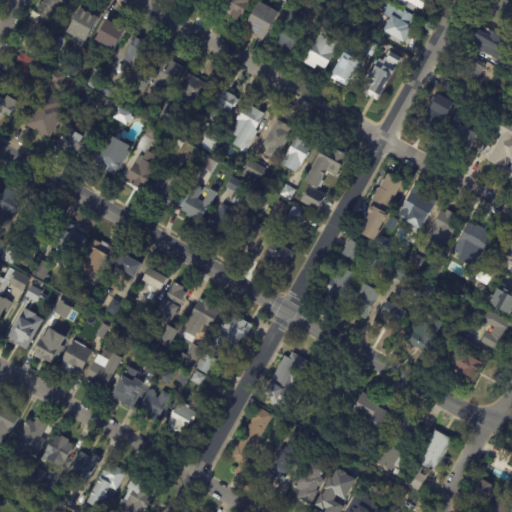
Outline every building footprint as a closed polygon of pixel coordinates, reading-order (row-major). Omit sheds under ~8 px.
[(45,0),(71,0),(73,1),(68,10),(62,6),(50,28),(39,23),(42,18),(37,16),(39,12),(36,10),(40,2),(43,4),(45,0)] [(225,9),(229,0),(252,0),(243,21),(230,14),(232,12),(225,9)] [(426,0),(422,9),(405,0),(402,6),(392,0),(426,0)] [(506,29),(487,20),(496,2),(499,4),(501,0),(504,0),(511,3),(511,18),(506,29)] [(279,11),(263,40),(243,30),(259,1),(279,11)] [(409,36),(410,37),(406,43),(384,30),(387,24),(385,24),(388,19),(389,20),(391,18),(382,13),(388,2),(406,13),(407,11),(417,17),(416,19),(417,20),(408,35),(409,36)] [(86,41),(77,36),(76,37),(67,32),(81,7),(83,8),(85,5),(101,14),(86,41)] [(302,12),(299,17),(302,19),(295,32),(300,35),(291,51),(275,43),(291,13),(293,14),(296,8),(302,12)] [(327,12),(332,15),(329,21),(324,18),(327,12)] [(96,40),(107,19),(119,26),(119,24),(126,28),(114,50),(96,40)] [(363,23),(366,25),(363,30),(356,26),(359,21),(363,23)] [(317,64),(315,68),(304,63),(318,34),(314,32),(317,25),(333,33),(325,49),(333,53),(325,69),(317,64)] [(356,28),(366,34),(360,44),(350,39),(356,28)] [(503,60),(502,63),(468,44),(472,38),(473,39),(477,33),(480,35),(484,28),(511,43),(511,45),(510,49),(506,47),(505,50),(508,52),(503,60)] [(65,38),(67,40),(62,51),(54,47),(59,35),(65,38)] [(127,61),(124,59),(127,53),(126,53),(135,36),(144,41),(146,37),(153,41),(151,45),(154,47),(145,63),(134,57),(130,63),(127,61)] [(23,49),(30,38),(40,44),(33,55),(23,49)] [(374,99),(369,95),(367,98),(360,94),(368,79),(366,78),(370,71),(372,73),(376,64),(375,63),(377,59),(378,60),(379,58),(382,59),(381,60),(384,61),(386,57),(388,58),(391,51),(403,58),(399,65),(395,63),(393,66),(396,68),(378,100),(374,99)] [(485,67),(480,77),(484,79),(480,88),(455,75),(467,51),(480,58),(478,63),(485,67)] [(10,73),(22,53),(38,62),(26,83),(10,73)] [(354,88),(348,84),(349,83),(332,74),(343,54),(348,57),(345,62),(349,64),(352,60),(359,64),(355,73),(361,76),(354,88)] [(174,62),(184,67),(166,99),(148,89),(166,57),(174,62)] [(41,87),(51,69),(66,77),(60,87),(52,82),(47,91),(41,87)] [(8,76),(14,79),(9,91),(0,86),(0,77),(2,73),(8,76)] [(188,74),(209,86),(200,103),(178,91),(187,73),(188,74)] [(152,78),(144,92),(138,89),(146,75),(152,78)] [(91,79),(97,83),(93,89),(87,85),(91,79)] [(451,92),(443,87),(446,81),(455,85),(451,92)] [(113,87),(115,88),(109,98),(100,93),(105,83),(113,87)] [(4,113),(0,110),(0,97),(5,100),(14,84),(26,90),(11,116),(4,113)] [(31,89),(35,92),(31,98),(27,95),(31,89)] [(238,100),(236,104),(237,105),(236,107),(234,106),(230,112),(226,110),(218,123),(204,114),(219,89),(223,92),(224,91),(228,93),(228,92),(236,97),(235,99),(238,100)] [(31,128),(25,125),(45,90),(63,101),(60,107),(66,110),(49,139),(31,128)] [(86,91),(94,96),(89,104),(81,99),(86,91)] [(430,124),(422,121),(434,97),(437,98),(439,94),(455,102),(440,130),(430,124)] [(100,114),(108,101),(116,106),(108,120),(99,115),(100,114)] [(254,108),(265,114),(256,130),(258,131),(246,153),(241,150),(242,149),(233,144),(237,137),(230,133),(238,121),(236,119),(240,112),(242,113),(247,104),(254,108)] [(166,107),(175,112),(165,130),(154,124),(164,106),(166,107)] [(132,114),(131,116),(134,117),(131,124),(128,122),(127,125),(113,117),(118,107),(132,114)] [(445,135),(458,112),(465,116),(461,124),(478,134),(470,149),(445,135)] [(488,161),(502,135),(493,130),(499,118),(511,124),(511,180),(502,175),(506,168),(510,170),(511,166),(511,164),(510,163),(508,167),(506,166),(504,169),(488,161)] [(287,125),(289,127),(286,132),(291,134),(277,160),(266,154),(269,149),(263,145),(277,120),(287,125)] [(158,134),(148,151),(156,156),(151,164),(157,167),(145,189),(141,187),(140,189),(125,181),(134,163),(135,163),(139,156),(141,157),(142,156),(144,157),(146,153),(137,148),(150,124),(160,130),(158,134)] [(79,127),(95,137),(82,160),(57,146),(64,133),(72,137),(78,127),(79,127)] [(218,138),(211,149),(201,143),(208,132),(218,138)] [(182,134),(190,139),(187,144),(179,139),(182,134)] [(305,138),(309,141),(308,143),(312,146),(309,151),(310,152),(306,159),(305,159),(301,167),(299,167),(296,173),(281,164),(294,141),(297,135),(304,139),(304,138),(305,138)] [(97,165),(90,161),(100,143),(105,146),(109,139),(118,144),(117,145),(128,151),(114,175),(97,165)] [(178,153),(173,149),(178,140),(184,144),(178,153)] [(334,175),(327,171),(322,180),(324,181),(321,188),(319,187),(317,191),(326,196),(318,211),(301,202),(311,184),(305,181),(318,158),(318,157),(326,143),(348,156),(337,176),(334,175)] [(211,174),(201,168),(207,157),(218,163),(212,174),(211,174)] [(238,157),(243,160),(238,169),(233,166),(238,157)] [(262,167),(267,170),(264,175),(267,176),(264,180),(261,178),(260,180),(255,177),(254,180),(242,173),(250,160),(262,167)] [(168,206),(151,196),(161,179),(162,180),(166,172),(173,176),(184,171),(191,175),(184,186),(181,184),(169,206),(168,206)] [(365,223),(370,214),(368,213),(372,206),(369,205),(373,199),(372,198),(377,189),(378,189),(379,187),(380,187),(381,186),(380,186),(383,180),(384,180),(388,174),(403,183),(387,211),(390,212),(388,215),(389,216),(385,223),(384,222),(380,231),(381,231),(375,242),(359,233),(365,223)] [(245,197),(244,198),(226,187),(232,176),(251,187),(245,197)] [(288,185),(296,191),(290,201),(280,194),(286,184),(288,185)] [(210,189),(218,193),(201,222),(194,217),(192,220),(185,216),(187,214),(181,210),(182,208),(177,205),(187,189),(192,192),(196,185),(203,189),(197,199),(203,202),(210,189)] [(17,195),(24,199),(9,224),(0,218),(0,196),(5,188),(17,195)] [(400,215),(414,188),(437,202),(421,230),(406,221),(407,219),(400,215)] [(284,217),(273,211),(279,201),(289,207),(284,217)] [(41,204),(61,215),(45,245),(24,233),(41,204)] [(239,213),(234,222),(237,224),(229,240),(209,229),(223,204),(239,213)] [(307,215),(302,225),(287,216),(293,206),(307,215)] [(441,244),(430,237),(434,230),(432,228),(441,211),(445,213),(447,210),(456,214),(454,218),(461,222),(447,247),(441,244)] [(267,228),(262,238),(260,236),(254,247),(248,244),(246,248),(237,244),(253,213),(259,216),(256,222),(267,228)] [(392,217),(399,221),(394,231),(386,227),(391,217),(392,217)] [(481,227),(487,230),(486,232),(493,236),(480,259),(477,258),(476,261),(475,260),(472,267),(460,260),(462,256),(454,252),(469,223),(476,227),(477,225),(481,227)] [(77,251),(65,244),(61,252),(53,247),(65,226),(88,239),(81,253),(77,251)] [(385,230),(390,234),(388,238),(382,235),(385,230)] [(381,237),(397,245),(391,256),(376,247),(381,237)] [(511,273),(505,269),(508,263),(509,263),(511,259),(498,252),(507,237),(511,239),(511,273)] [(282,241),(286,243),(284,247),(295,253),(291,260),(288,259),(283,268),(265,259),(274,241),(275,241),(277,238),(282,241)] [(107,244),(113,248),(97,275),(79,264),(93,240),(101,244),(102,242),(107,244)] [(344,253),(348,244),(347,244),(349,240),(350,241),(351,240),(363,247),(354,261),(343,254),(344,253)] [(0,259),(8,244),(20,251),(12,265),(0,259)] [(379,267),(369,261),(374,252),(385,258),(380,267),(379,267)] [(141,264),(142,265),(134,278),(114,266),(121,253),(141,264)] [(425,260),(419,270),(408,264),(414,254),(425,260)] [(41,260),(51,266),(43,281),(33,275),(40,260),(41,260)] [(404,284),(393,278),(401,265),(412,271),(405,284),(404,284)] [(325,292),(329,286),(328,286),(339,266),(356,275),(348,291),(347,290),(341,301),(325,292)] [(159,274),(167,278),(160,293),(158,292),(156,297),(154,296),(152,301),(138,294),(144,282),(142,281),(149,268),(159,274)] [(23,293),(8,285),(1,297),(12,303),(6,314),(4,313),(0,319),(0,282),(2,284),(4,281),(3,280),(7,274),(11,277),(15,270),(30,279),(23,293)] [(441,273),(449,277),(446,283),(438,278),(441,273)] [(178,285),(184,288),(183,291),(187,293),(172,321),(157,313),(164,300),(165,300),(174,283),(178,285)] [(368,286),(381,293),(366,320),(358,316),(360,313),(356,311),(354,314),(348,310),(363,283),(368,286)] [(435,301),(424,295),(430,283),(444,290),(442,294),(439,292),(435,301)] [(511,314),(511,316),(490,303),(498,289),(499,290),(503,284),(506,286),(506,285),(511,288),(511,314)] [(36,303),(25,297),(31,286),(42,292),(36,303)] [(83,290),(93,296),(87,307),(72,298),(78,288),(83,290)] [(390,322),(380,317),(387,302),(393,305),(398,296),(407,300),(411,291),(421,296),(416,306),(412,303),(399,327),(390,322)] [(66,319),(53,312),(60,300),(67,303),(66,305),(72,309),(66,319)] [(221,309),(210,328),(205,325),(203,329),(201,328),(192,344),(181,337),(184,332),(183,332),(192,316),(191,315),(199,301),(204,304),(207,300),(221,309)] [(121,308),(115,320),(105,315),(111,303),(121,308)] [(511,339),(503,354),(482,343),(488,332),(491,334),(495,328),(489,325),(488,327),(474,320),(481,308),(511,324),(511,339)] [(19,346),(15,344),(16,342),(8,337),(19,319),(24,322),(22,324),(27,327),(28,325),(27,325),(29,322),(30,323),(33,319),(31,318),(33,316),(34,316),(43,321),(26,351),(19,346)] [(249,324),(253,326),(244,342),(241,340),(235,350),(228,346),(226,350),(218,346),(212,358),(216,360),(208,376),(196,369),(204,354),(207,355),(214,343),(212,343),(227,316),(237,321),(239,318),(249,324)] [(105,325),(101,331),(90,324),(94,317),(105,325)] [(421,351),(404,342),(417,319),(429,325),(433,317),(443,323),(427,354),(421,351)] [(167,326),(178,332),(168,349),(156,342),(166,325),(167,326)] [(42,360),(35,356),(36,354),(33,353),(42,336),(44,337),(49,328),(55,332),(55,333),(65,338),(61,346),(64,347),(58,359),(55,357),(51,364),(42,360)] [(450,346),(448,348),(438,342),(444,331),(454,337),(450,346)] [(92,352),(79,378),(60,369),(62,365),(60,364),(72,341),(92,352)] [(204,351),(195,368),(179,359),(182,354),(186,356),(192,344),(204,351)] [(482,374),(474,387),(462,379),(464,376),(457,371),(455,374),(441,366),(450,350),(454,352),(455,349),(486,366),(482,374)] [(114,374),(104,389),(85,377),(99,355),(101,356),(104,350),(112,355),(112,354),(122,360),(114,374)] [(275,404),(272,402),(273,400),(269,397),(267,399),(263,397),(285,356),(290,359),(293,353),(309,362),(299,379),(303,381),(298,389),(291,385),(289,389),(296,393),(287,410),(275,404)] [(145,362),(140,369),(130,363),(135,354),(146,360),(145,362)] [(156,378),(162,368),(173,374),(167,384),(156,378)] [(176,381),(183,370),(190,374),(184,385),(176,381)] [(207,377),(201,387),(190,381),(196,371),(207,377)] [(345,383),(356,390),(342,414),(309,395),(318,380),(319,381),(324,371),(345,383)] [(145,381),(130,408),(120,403),(121,402),(118,400),(119,397),(112,393),(121,378),(123,379),(124,377),(126,378),(125,380),(131,383),(136,376),(145,381)] [(170,397),(157,423),(147,418),(149,413),(140,409),(149,390),(151,391),(151,390),(155,392),(154,393),(157,394),(155,397),(158,399),(162,391),(171,396),(170,397)] [(364,393),(381,403),(379,408),(390,414),(379,434),(367,428),(370,424),(352,415),(364,393)] [(9,409),(15,412),(13,415),(19,418),(11,434),(7,432),(0,446),(0,405),(1,403),(9,407),(8,409),(9,409)] [(178,404),(183,406),(184,404),(189,407),(188,409),(197,414),(193,423),(190,422),(184,435),(177,431),(176,433),(166,428),(172,415),(171,415),(173,411),(174,412),(178,404)] [(243,480),(234,475),(240,464),(229,458),(235,447),(236,449),(251,422),(249,421),(257,407),(272,416),(260,439),(261,440),(247,464),(251,466),(243,480)] [(413,425),(419,428),(415,436),(407,432),(398,450),(412,457),(405,472),(394,467),(392,471),(371,460),(381,439),(384,441),(396,417),(413,425)] [(38,419),(41,421),(41,422),(47,425),(41,438),(45,441),(37,458),(31,455),(26,463),(18,459),(11,472),(3,468),(27,420),(34,424),(37,419),(38,419)] [(443,435),(452,440),(435,473),(425,467),(421,475),(427,478),(420,492),(405,485),(417,463),(418,464),(436,431),(443,435)] [(57,437),(60,439),(61,436),(69,441),(68,443),(74,446),(62,468),(46,460),(46,462),(41,459),(54,435),(57,437)] [(288,475),(283,483),(277,479),(275,482),(270,479),(271,476),(268,474),(284,447),(300,456),(288,475)] [(500,449),(511,456),(510,460),(511,460),(504,473),(493,466),(501,452),(499,451),(500,449)] [(101,459),(84,487),(73,480),(71,482),(65,478),(82,452),(91,458),(93,454),(101,459)] [(126,472),(126,473),(116,492),(109,489),(106,496),(107,497),(100,511),(87,504),(108,463),(126,472)] [(308,507),(297,500),(301,493),(292,488),(302,470),(306,472),(311,463),(326,471),(322,476),(326,478),(323,483),(324,484),(320,490),(318,489),(316,493),(318,494),(310,508),(308,507)] [(46,473),(41,483),(46,486),(40,496),(25,488),(35,468),(46,473)] [(341,471),(347,474),(347,476),(357,481),(346,502),(337,497),(334,502),(344,507),(341,511),(324,511),(315,507),(322,496),(324,496),(326,491),(325,490),(331,479),(332,480),(337,471),(340,472),(340,471),(341,471)] [(151,487),(146,496),(149,498),(148,501),(151,503),(146,511),(114,511),(121,500),(123,501),(129,490),(127,488),(133,477),(151,487)] [(482,480),(493,487),(492,488),(493,489),(485,503),(472,496),(481,481),(482,482),(482,480)] [(511,511),(490,511),(501,492),(511,498),(511,511)] [(76,502),(82,505),(78,511),(70,511),(60,507),(65,496),(76,502)] [(350,511),(358,498),(368,504),(364,511),(365,511),(350,511)]
